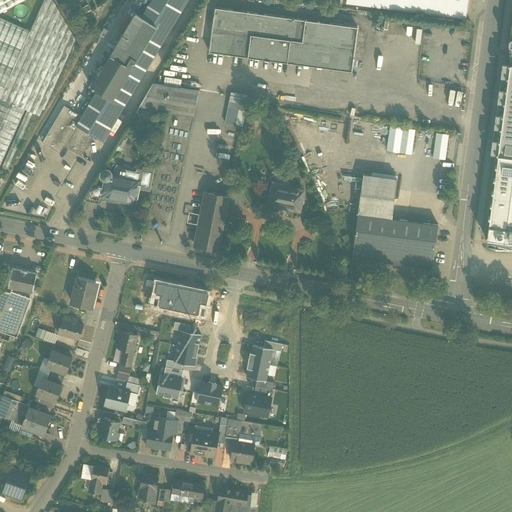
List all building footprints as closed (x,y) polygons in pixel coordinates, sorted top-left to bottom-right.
[(0,0),(0,94),(2,95),(30,31),(0,18),(0,13),(25,0),(0,0)] [(44,0),(30,31),(2,95),(35,110),(70,31),(52,0),(44,0)] [(187,0),(151,0),(141,18),(156,27),(168,34),(187,0)] [(467,0),(346,0),(346,3),(466,18),(467,0)] [(356,27),(215,9),(209,52),(350,72),(356,27)] [(135,14),(111,56),(91,89),(96,92),(112,101),(156,27),(141,18),(135,14)] [(156,27),(112,101),(123,108),(168,34),(156,27)] [(2,95),(0,98),(0,99),(25,110),(27,111),(32,113),(40,117),(75,39),(70,31),(35,110),(2,95)] [(511,65),(509,65),(508,64),(508,65),(502,64),(500,78),(506,78),(506,79),(507,79),(506,90),(504,90),(499,90),(497,103),(503,104),(504,104),(503,115),(501,115),(501,116),(495,115),(493,128),(499,129),(499,130),(501,130),(499,141),(498,141),(492,140),(490,154),(496,155),(497,155),(496,166),(494,166),(494,168),(496,168),(494,179),(493,179),(493,181),(494,181),(493,192),(491,191),(491,193),(492,193),(491,204),(489,204),(489,206),(491,206),(489,217),(488,217),(488,219),(489,219),(488,227),(511,229),(511,65)] [(199,91),(153,84),(139,107),(152,109),(194,116),(199,91)] [(112,101),(96,92),(81,116),(76,126),(93,136),(102,142),(123,108),(112,101)] [(247,99),(230,96),(225,123),(242,126),(247,99)] [(0,165),(25,110),(0,99),(0,165)] [(64,106),(42,143),(59,153),(64,146),(76,126),(81,116),(64,106)] [(152,109),(139,107),(132,119),(138,122),(141,117),(147,118),(152,109)] [(32,113),(27,111),(1,168),(6,170),(32,113)] [(93,136),(76,126),(64,146),(81,156),(93,136)] [(388,126),(386,151),(412,153),(414,128),(388,126)] [(435,132),(432,157),(444,159),(448,134),(435,132)] [(306,168),(324,206),(334,202),(316,163),(306,168)] [(154,169),(143,167),(142,170),(139,169),(138,172),(140,173),(138,181),(137,186),(150,189),(154,169)] [(121,172),(115,170),(114,176),(112,175),(112,174),(112,173),(112,172),(112,171),(111,170),(110,170),(109,169),(107,169),(106,169),(105,169),(104,169),(102,170),(101,171),(101,173),(101,175),(101,176),(101,177),(102,178),(102,179),(103,179),(104,180),(106,180),(103,196),(134,202),(137,186),(138,181),(140,173),(138,172),(126,170),(126,171),(121,170),(121,172)] [(397,179),(363,174),(358,214),(392,219),(397,179)] [(283,184),(273,182),(269,204),(299,210),(303,191),(282,187),(283,184)] [(98,186),(92,185),(84,198),(98,201),(100,190),(97,189),(98,186)] [(229,197),(206,192),(195,247),(218,251),(229,197)] [(242,195),(231,193),(229,204),(240,207),(242,195)] [(188,212),(186,221),(195,223),(196,214),(188,212)] [(392,219),(358,214),(353,246),(402,252),(400,265),(432,269),(438,225),(392,219)] [(511,229),(488,227),(486,241),(511,244),(511,229)] [(347,235),(342,237),(344,243),(350,241),(347,235)] [(402,252),(353,246),(352,258),(400,265),(402,252)] [(28,271),(21,270),(12,268),(8,287),(32,292),(33,292),(37,273),(28,272),(28,271)] [(97,284),(77,279),(71,303),(91,307),(97,284)] [(12,288),(10,293),(0,290),(0,331),(17,337),(31,298),(30,298),(32,292),(12,288)] [(74,319),(64,316),(63,319),(62,318),(58,333),(79,339),(83,325),(73,322),(74,319)] [(37,328),(35,336),(54,342),(57,334),(37,328)] [(196,367),(202,334),(177,329),(170,362),(183,364),(196,367)] [(137,335),(122,331),(118,349),(123,350),(120,364),(131,366),(134,353),(133,352),(137,335)] [(79,339),(58,333),(55,344),(75,352),(79,339)] [(262,347),(272,350),(280,351),(281,345),(264,341),(262,347)] [(262,347),(252,345),(250,355),(249,360),(246,371),(246,375),(266,379),(269,364),(272,350),(262,347)] [(73,357),(52,350),(49,359),(53,360),(50,368),(51,368),(66,374),(73,357)] [(3,368),(9,370),(13,357),(7,355),(3,368)] [(181,371),(183,364),(170,362),(166,361),(165,368),(181,371)] [(66,374),(51,368),(49,374),(64,380),(66,374)] [(163,376),(181,380),(182,372),(181,371),(165,368),(163,376)] [(64,380),(49,374),(46,380),(62,385),(64,380)] [(163,376),(160,375),(156,395),(177,400),(181,380),(163,376)] [(46,380),(46,379),(43,386),(39,385),(36,394),(56,402),(62,385),(46,380)] [(221,386),(201,382),(197,403),(217,407),(221,386)] [(139,385),(128,383),(126,391),(131,392),(130,393),(137,394),(139,385)] [(253,394),(270,398),(272,389),(255,385),(253,394)] [(126,391),(109,387),(104,406),(126,411),(130,393),(131,392),(126,391)] [(253,394),(248,393),(243,414),(267,419),(271,398),(270,398),(253,394)] [(14,418),(20,402),(2,396),(0,402),(0,414),(14,419),(14,418)] [(20,402),(14,418),(23,422),(29,407),(30,406),(20,402)] [(29,407),(23,422),(22,426),(23,427),(23,425),(34,429),(44,432),(43,434),(44,434),(51,415),(29,407)] [(136,420),(123,417),(122,423),(134,426),(136,420)] [(119,422),(101,418),(97,436),(118,441),(120,433),(117,432),(119,422)] [(175,420),(166,419),(165,425),(157,424),(156,430),(165,431),(165,429),(173,430),(175,420)] [(184,420),(177,419),(175,433),(182,434),(184,421),(184,420)] [(228,419),(227,425),(225,440),(233,441),(237,442),(238,434),(237,434),(240,421),(228,419)] [(253,423),(240,421),(237,434),(238,434),(251,436),(253,423)] [(261,424),(253,423),(251,436),(255,436),(259,437),(261,424)] [(34,429),(23,425),(23,427),(22,426),(20,430),(32,435),(34,429)] [(213,428),(195,425),(194,429),(190,453),(199,455),(199,454),(206,455),(206,456),(215,457),(218,443),(219,434),(219,433),(212,432),(213,428)] [(227,425),(220,425),(219,433),(219,434),(218,443),(224,444),(225,440),(227,425)] [(156,430),(148,428),(145,446),(170,450),(173,432),(165,431),(156,430)] [(251,436),(238,434),(237,442),(233,441),(230,460),(251,463),(255,436),(251,436)] [(270,447),(268,460),(285,463),(287,450),(270,447)] [(109,469),(84,465),(82,478),(91,480),(89,493),(93,493),(93,494),(96,495),(96,494),(99,494),(101,483),(106,484),(107,479),(111,480),(112,472),(112,474),(108,474),(109,469)] [(30,475),(11,468),(3,491),(22,498),(30,475)] [(158,477),(143,474),(139,498),(154,501),(158,477)] [(205,485),(174,479),(172,490),(172,493),(172,494),(188,496),(187,501),(195,502),(195,500),(203,501),(205,485)] [(228,511),(232,490),(221,488),(218,502),(216,511),(228,511)] [(115,491),(102,489),(100,501),(113,503),(115,491)] [(172,490),(166,489),(166,490),(164,502),(171,503),(172,494),(172,493),(172,490)] [(248,492),(232,489),(232,490),(228,511),(248,511),(248,508),(250,508),(251,495),(247,495),(248,492)] [(216,511),(218,502),(212,501),(210,511),(216,511)]
